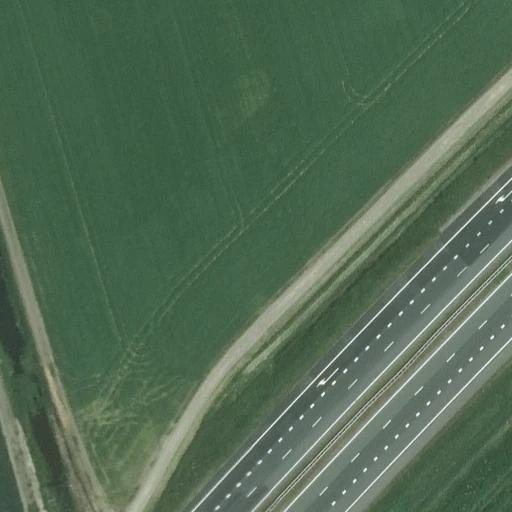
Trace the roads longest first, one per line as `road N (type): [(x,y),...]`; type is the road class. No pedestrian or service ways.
road 1 (unclassified): [(132,511),(235,353),(511,80)]
road 2 (motorway): [(511,221),(233,511)]
road 3 (motorway): [(305,511),(511,297)]
